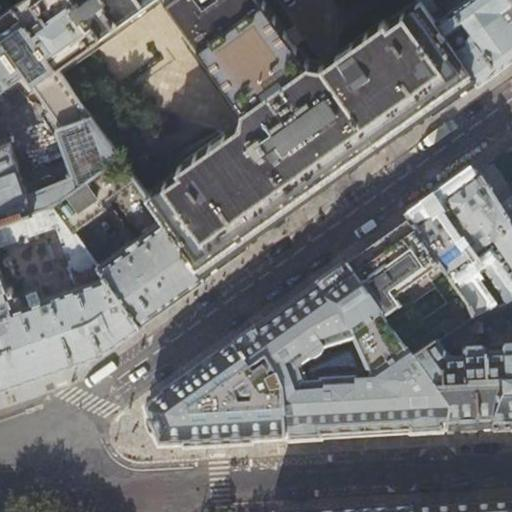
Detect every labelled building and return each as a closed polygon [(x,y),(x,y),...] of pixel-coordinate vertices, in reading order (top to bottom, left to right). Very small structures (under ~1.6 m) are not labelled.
[(89,114),(61,73),(11,4),(7,0),(0,0),(0,88),(23,73),(61,124),(89,114)] [(177,167),(180,171),(147,194),(206,276),(250,244),(245,238),(329,178),(428,107),(433,114),(479,81),(420,0),(419,0),(388,22),(385,18),(321,64),(307,61),(262,0),(16,0),(11,4),(61,73),(163,0),(165,0),(242,107),(240,122),(177,167)] [(420,0),(479,81),(480,81),(498,69),(497,68),(508,60),(511,57),(511,0),(463,0),(446,12),(437,0),(420,0)] [(118,155),(89,114),(61,124),(55,126),(73,174),(28,191),(10,142),(0,145),(0,220),(54,201),(118,155)] [(133,176),(118,155),(54,201),(71,226),(101,204),(99,201),(105,196),(134,237),(97,263),(140,323),(173,299),(206,276),(147,194),(133,176)] [(511,190),(491,164),(478,173),(511,225),(511,190)] [(448,195),(409,222),(466,305),(472,317),(485,312),(486,303),(465,271),(495,249),(511,275),(511,225),(478,173),(448,195)] [(101,350),(140,323),(97,263),(71,226),(54,201),(0,220),(0,375),(3,384),(56,366),(101,350)] [(385,239),(348,266),(387,320),(407,349),(414,358),(439,341),(467,320),(472,317),(466,305),(409,222),(385,239)] [(356,341),(387,320),(348,266),(327,281),(278,316),(235,347),(251,370),(266,360),(280,380),(284,393),(304,386),(302,378),(307,376),(304,367),(312,361),(314,362),(324,355),(324,353),(326,351),(356,341)] [(511,346),(511,347),(507,348),(505,350),(505,352),(488,353),(487,350),(486,349),(484,348),(467,348),(466,349),(464,350),(463,352),(462,354),(462,357),(457,358),(454,357),(451,356),(449,355),(439,341),(414,358),(451,411),(447,431),(511,427),(511,346)] [(286,441),(284,393),(280,380),(266,360),(251,370),(235,347),(146,410),(154,432),(160,448),(286,441)] [(451,411),(414,358),(407,349),(372,374),(365,377),(365,381),(362,381),(360,383),(359,384),(359,380),(322,382),(322,385),(304,386),(284,393),(286,441),(361,436),(447,431),(451,411)] [(511,511),(511,502),(413,508),(412,511),(511,511)]
